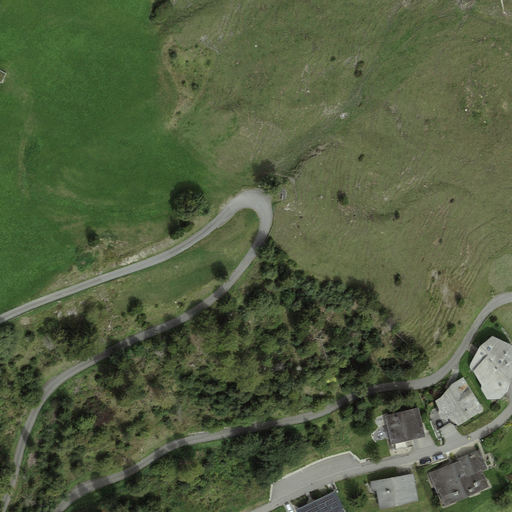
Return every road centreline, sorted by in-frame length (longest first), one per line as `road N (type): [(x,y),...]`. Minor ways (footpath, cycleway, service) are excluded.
road 1 (unclassified): [(0,511),(28,425),(54,384),(206,303),(252,253),(266,218),(261,202),(241,201),(169,253),(0,319)]
road 2 (unclassified): [(511,296),(491,306),(428,381),(367,390),(314,414),(172,445),(77,491),(57,511)]
road 3 (residential): [(257,511),(344,474),(435,451),(511,407)]
